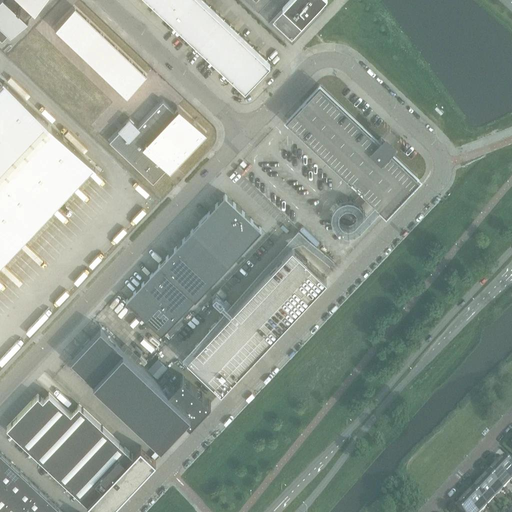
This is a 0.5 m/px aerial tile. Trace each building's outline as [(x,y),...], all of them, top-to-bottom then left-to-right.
[(33,16),(45,0),(0,0),(0,38),(2,40),(9,33),(12,35),(30,19),(29,19),(27,20),(26,19),(33,12),(34,13),(32,15),(33,16)] [(204,0),(151,0),(156,5),(245,88),(270,62),(204,0)] [(247,0),(257,9),(265,0),(247,0)] [(318,0),(283,0),(281,2),(282,3),(267,18),(290,41),(324,5),(318,0)] [(70,39),(88,21),(74,7),(56,26),(70,39)] [(85,53),(102,34),(88,21),(70,39),(85,53)] [(99,66),(117,47),(102,34),(85,53),(99,66)] [(113,80),(131,61),(117,47),(99,66),(113,80)] [(127,93),(145,74),(131,61),(113,80),(127,93)] [(0,264),(93,166),(6,83),(0,88),(0,264)] [(303,106),(288,121),(351,180),(374,202),(383,211),(414,177),(386,151),(390,147),(389,146),(385,142),(381,138),(376,142),(375,141),(320,88),(303,106)] [(130,119),(110,141),(153,181),(166,167),(169,170),(204,132),(179,108),(175,112),(163,101),(138,127),(130,119)] [(244,171),(238,166),(235,169),(240,174),(244,171)] [(161,334),(261,228),(225,194),(158,265),(159,265),(126,300),(161,334)] [(266,339),(298,306),(300,307),(302,305),(300,304),(304,300),(305,301),(307,299),(306,298),(322,280),(323,282),(326,279),(325,277),(292,246),(186,358),(221,390),(224,388),(222,386),(249,358),(251,359),(252,358),(250,356),(255,352),(256,354),(257,352),(256,351),(262,344),(263,345),(268,341),(266,339)] [(168,390),(101,326),(71,357),(160,443),(183,418),(190,424),(211,402),(182,375),(168,390)] [(107,511),(156,460),(141,446),(133,455),(79,404),(70,413),(49,392),(43,399),(38,394),(6,427),(96,511),(107,511)] [(64,511),(48,497),(0,451),(0,511),(64,511)] [(510,481),(511,479),(511,464),(511,466),(504,459),(503,458),(495,467),(510,481)] [(510,481),(495,467),(487,475),(502,490),(510,481)] [(502,490),(487,475),(479,483),(495,498),(502,490)] [(495,498),(479,483),(471,492),(487,506),(495,498)] [(481,511),(487,506),(471,492),(464,500),(476,511),(481,511)] [(476,511),(464,500),(455,509),(456,509),(458,511),(476,511)]
